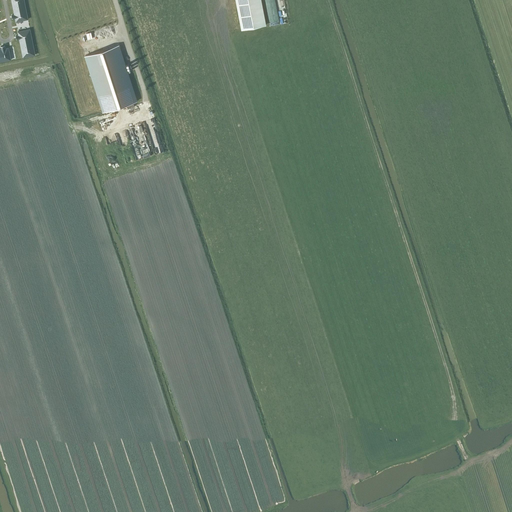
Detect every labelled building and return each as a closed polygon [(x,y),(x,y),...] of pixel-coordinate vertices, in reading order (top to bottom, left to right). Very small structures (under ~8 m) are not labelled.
[(24,0),(11,0),(14,14),(12,15),(12,19),(15,18),(16,22),(28,19),(24,0)] [(235,0),(242,30),(267,25),(261,0),(235,0)] [(18,35),(16,36),(17,40),(19,39),(23,57),(35,55),(30,29),(18,32),(18,35)] [(119,45),(85,56),(103,112),(137,101),(119,45)] [(1,49),(0,49),(0,61),(11,60),(8,48),(5,48),(4,46),(1,46),(1,49)]
